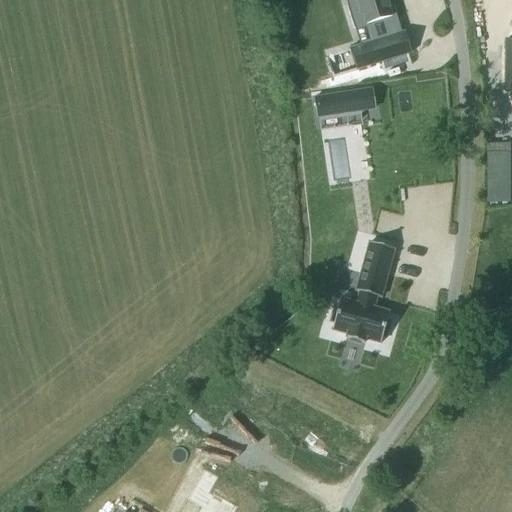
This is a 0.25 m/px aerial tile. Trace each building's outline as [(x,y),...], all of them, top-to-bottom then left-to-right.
[(357,0),(359,3),(347,7),(354,30),(366,27),(371,44),(359,48),(349,51),(355,72),(411,55),(409,49),(406,40),(405,34),(402,35),(393,37),(388,20),(391,19),(385,0),(357,0)] [(371,90),(314,99),(318,120),(374,111),(371,90)] [(509,146),(485,146),(486,206),(510,206),(510,158),(509,146)] [(335,299),(326,330),(341,334),(340,338),(358,343),(359,339),(375,344),(383,313),(367,308),(371,297),(374,298),(388,250),(363,243),(350,291),(353,292),(350,304),(335,299)] [(233,511),(236,508),(211,495),(204,506),(202,505),(197,511),(233,511)]
